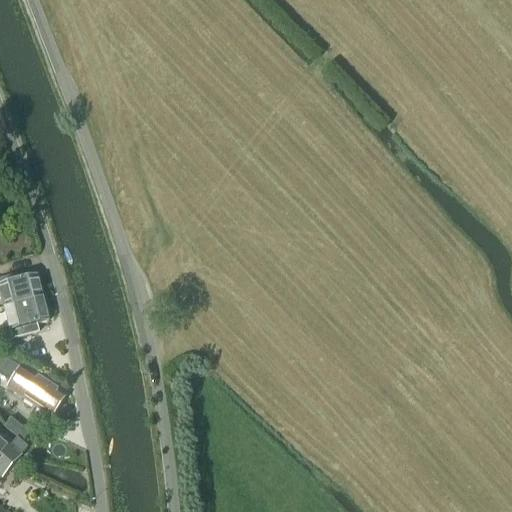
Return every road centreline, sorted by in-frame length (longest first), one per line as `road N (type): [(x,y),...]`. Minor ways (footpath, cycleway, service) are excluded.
road 1 (unclassified): [(173,511),(144,317),(32,0)]
road 2 (unclassified): [(101,511),(70,337),(0,119)]
